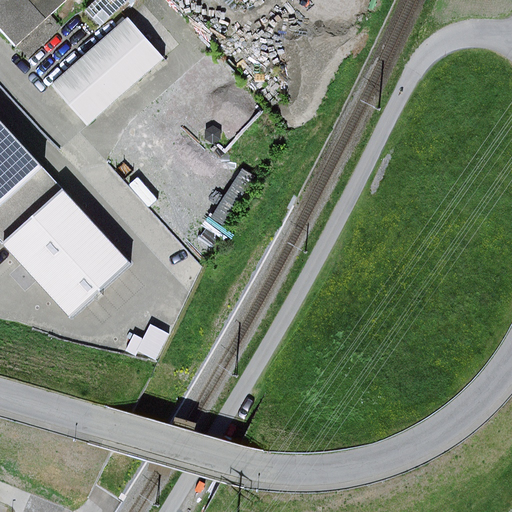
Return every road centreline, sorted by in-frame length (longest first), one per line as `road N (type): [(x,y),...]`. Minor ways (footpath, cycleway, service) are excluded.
road 1 (track): [(511,37),(450,39),(416,66),(232,415),(171,511)]
road 2 (unclassified): [(260,467),(371,463),(428,441),(485,402),(511,366)]
road 3 (tertiary): [(0,395),(260,467)]
